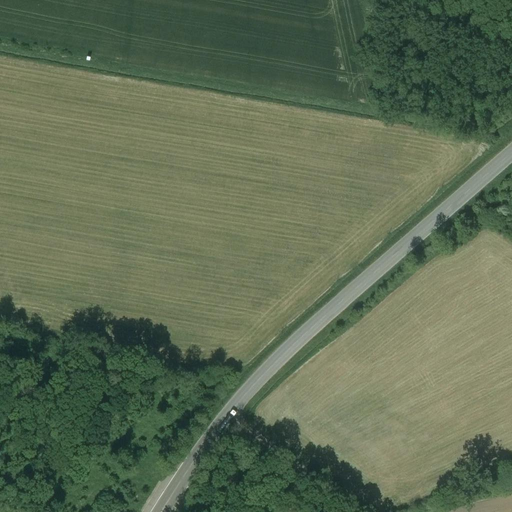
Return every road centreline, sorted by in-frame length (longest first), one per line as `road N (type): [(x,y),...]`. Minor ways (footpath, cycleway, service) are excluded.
road 1 (secondary): [(160,511),(221,420),(267,369),(511,152)]
road 2 (track): [(230,411),(360,511)]
